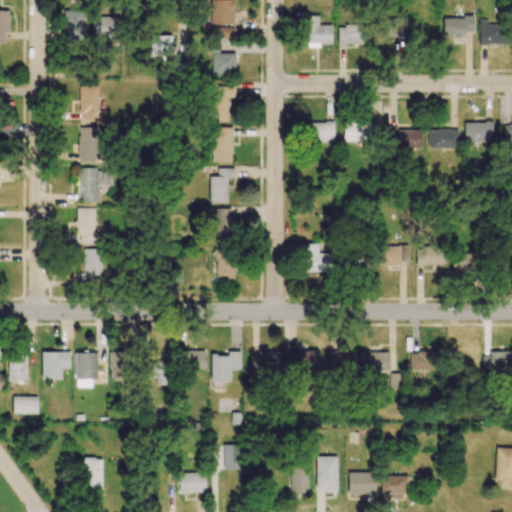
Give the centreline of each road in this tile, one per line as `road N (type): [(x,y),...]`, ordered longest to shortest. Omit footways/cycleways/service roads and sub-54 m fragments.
road 1 (tertiary): [(511,312),(0,312)]
road 2 (residential): [(36,312),(36,0)]
road 3 (residential): [(274,0),(274,312)]
road 4 (residential): [(511,84),(274,84)]
